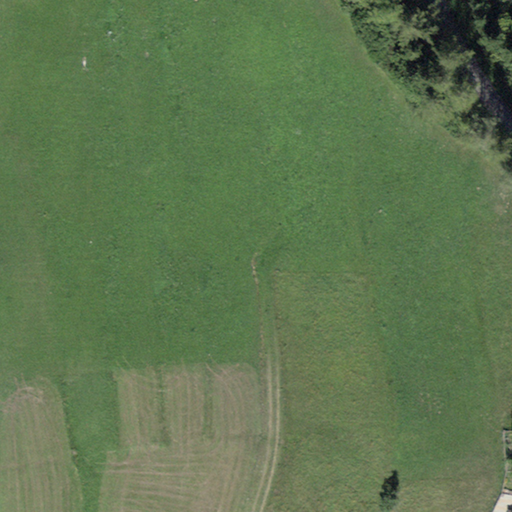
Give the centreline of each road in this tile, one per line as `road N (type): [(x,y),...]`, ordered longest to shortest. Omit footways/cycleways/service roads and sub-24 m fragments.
road 1 (track): [(257,511),(275,401),(260,259)]
road 2 (tertiary): [(429,0),(511,131)]
